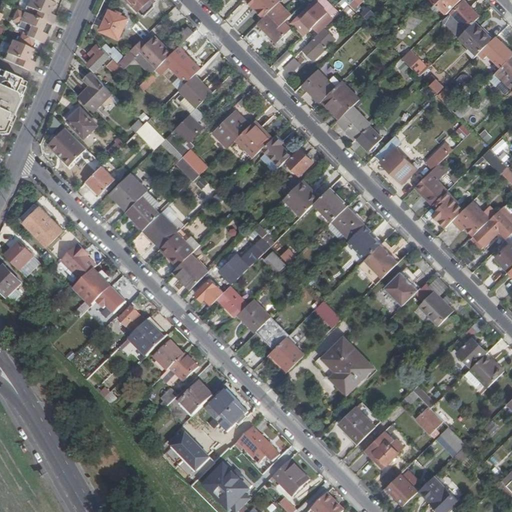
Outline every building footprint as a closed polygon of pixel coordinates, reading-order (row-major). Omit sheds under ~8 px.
[(47,0),(29,0),(24,12),(45,22),(52,25),(56,15),(49,13),(54,3),(47,0)] [(125,0),(138,13),(139,12),(142,14),(146,14),(154,6),(154,3),(151,0),(125,0)] [(279,5),(273,0),(246,0),(247,0),(245,2),(263,20),(279,5)] [(441,8),(448,14),(451,11),(462,0),(434,0),(438,4),(434,7),(438,11),(441,8)] [(453,14),(451,11),(448,14),(443,19),(461,38),(476,22),(481,17),(466,2),(453,14)] [(292,15),(280,3),(279,5),(263,20),(260,23),(279,43),(292,30),(285,23),(292,15)] [(335,20),(319,4),(303,20),(312,30),(314,28),(320,35),(335,20)] [(353,17),(357,13),(350,5),(345,9),(353,17)] [(361,11),(366,19),(373,14),(369,7),(361,11)] [(26,35),(44,43),(48,34),(41,31),(45,22),(24,12),(17,27),(28,31),(26,35)] [(128,21),(110,13),(101,33),(120,41),(128,21)] [(335,20),(320,35),(304,50),(314,61),(337,39),(329,31),(338,23),(335,20)] [(494,41),(476,22),(461,38),(479,56),(480,55),(494,41)] [(194,34),(189,29),(180,37),(185,43),(194,34)] [(174,53),(158,37),(151,44),(146,49),(140,43),(133,50),(139,56),(142,53),(158,69),(167,60),(174,53)] [(151,44),(145,38),(140,43),(146,49),(151,44)] [(501,43),(497,38),(494,41),(480,55),(484,60),(489,55),(502,68),(511,58),(511,51),(502,41),(501,43)] [(29,59),(33,49),(12,39),(3,59),(31,72),(35,62),(29,59)] [(96,71),(111,57),(99,45),(89,55),(93,60),(89,64),(96,71)] [(171,66),(188,83),(196,75),(203,68),(186,52),(187,50),(182,46),(174,53),(167,60),(172,66),(171,66)] [(428,70),(410,51),(403,59),(421,77),(428,70)] [(511,58),(502,68),(498,72),(505,79),(511,86),(511,58)] [(301,64),(295,59),(286,68),(291,74),(301,64)] [(118,76),(124,70),(119,65),(114,60),(108,66),(118,76)] [(0,130),(2,126),(6,126),(11,115),(8,110),(10,106),(14,107),(26,80),(0,68),(0,130)] [(337,88),(319,70),(304,85),(322,103),(323,102),(337,88)] [(147,91),(160,77),(155,71),(141,85),(147,91)] [(501,82),(505,79),(498,72),(495,76),(501,82)] [(91,86),(79,97),(94,113),(114,94),(94,74),(87,82),(91,86)] [(181,90),(198,108),(214,92),(196,75),(188,83),(181,90)] [(445,87),(434,76),(427,82),(438,93),(445,87)] [(360,101),(342,83),(337,88),(323,102),(329,109),(330,108),(341,120),(354,107),(360,101)] [(445,88),(438,95),(447,104),(454,97),(445,88)] [(251,91),(239,104),(244,109),(256,97),(251,91)] [(451,108),(456,114),(463,107),(458,102),(451,108)] [(473,108),(468,102),(463,107),(456,114),(462,119),(473,108)] [(338,122),(356,141),(358,139),(371,126),(354,107),(341,120),(338,122)] [(198,108),(191,115),(198,122),(205,115),(198,108)] [(98,126),(82,109),(69,121),(85,138),(98,126)] [(238,112),(222,127),(235,141),(251,125),(238,112)] [(198,122),(191,115),(177,128),(190,141),(204,128),(198,122)] [(136,124),(141,129),(145,125),(140,120),(136,124)] [(143,132),(158,147),(166,139),(149,121),(145,125),(147,128),(143,132)] [(261,129),(255,122),(238,139),(247,149),(255,157),(264,149),(271,142),(260,130),(261,129)] [(463,124),(456,132),(464,140),(471,131),(463,124)] [(384,138),(371,126),(358,139),(370,152),(384,138)] [(62,133),(49,147),(58,156),(66,148),(63,145),(68,140),(62,133)] [(264,149),(282,167),(293,155),(283,144),(286,142),(278,134),(271,142),(264,149)] [(114,154),(126,143),(120,137),(109,149),(114,154)] [(396,138),(380,155),(386,161),(383,163),(405,185),(420,170),(398,149),(403,144),(396,138)] [(505,151),(497,144),(492,149),(500,157),(505,151)] [(428,165),(434,171),(442,163),(450,155),(444,148),(428,165)] [(243,153),(251,162),(255,157),(247,149),(243,153)] [(500,157),(492,149),(485,156),(495,167),(502,160),(500,157)] [(302,150),(288,163),(301,176),(315,163),(302,150)] [(84,183),(102,165),(87,151),(84,154),(86,157),(68,174),(79,186),(83,182),(84,183)] [(196,160),(189,152),(184,157),(191,164),(196,160)] [(180,161),(198,179),(202,175),(191,164),(184,157),(180,161)] [(509,167),(502,160),(495,167),(493,170),(500,177),(504,173),(509,167)] [(417,188),(434,206),(449,192),(439,181),(449,172),(442,163),(434,171),(417,188)] [(116,180),(103,167),(87,182),(100,195),(116,180)] [(282,179),(293,191),(301,184),(289,172),(282,179)] [(123,202),(130,210),(143,197),(148,192),(131,174),(113,191),(120,199),(123,196),(126,200),(123,202)] [(293,191),(285,199),(303,217),(316,205),(321,200),(303,182),(301,184),(293,191)] [(217,192),(211,186),(207,190),(212,196),(217,192)] [(316,205),(334,223),(349,208),(331,190),(321,200),(316,205)] [(454,197),(449,192),(434,206),(439,211),(434,216),(447,229),(454,222),(464,212),(452,199),(454,197)] [(129,211),(147,229),(148,228),(161,215),(143,197),(130,210),(129,211)] [(454,197),(452,199),(464,212),(466,210),(454,197)] [(464,212),(454,222),(460,228),(464,225),(467,228),(475,237),(492,220),(474,202),(466,210),(464,212)] [(21,218),(25,223),(39,210),(35,205),(21,218)] [(64,231),(42,208),(39,210),(25,223),(48,246),(64,231)] [(346,245),(349,242),(366,226),(349,208),(334,223),(329,228),(346,245)] [(499,233),(507,241),(511,235),(511,214),(510,213),(508,214),(503,209),(492,220),(475,237),(474,238),(485,248),(499,233)] [(127,213),(145,231),(145,230),(147,229),(129,211),(127,213)] [(156,241),(163,248),(179,233),(181,231),(163,213),(161,215),(148,228),(158,238),(156,241)] [(367,261),(383,246),(377,240),(371,234),(373,232),(366,226),(349,242),(367,261)] [(145,230),(156,241),(158,238),(148,228),(147,229),(145,230)] [(200,247),(182,229),(181,231),(179,233),(197,251),(200,247)] [(197,251),(179,233),(163,248),(162,249),(168,255),(180,267),(193,255),(197,251)] [(66,234),(51,247),(62,258),(76,245),(66,234)] [(14,236),(8,246),(13,249),(20,239),(14,236)] [(229,276),(236,283),(271,249),(260,237),(255,242),(258,245),(244,260),(239,256),(222,273),(226,278),(229,276)] [(485,248),(474,238),(471,241),(481,251),(485,248)] [(20,243),(6,257),(20,271),(34,257),(20,243)] [(94,270),(98,266),(88,256),(85,253),(87,251),(80,244),(62,261),(79,278),(83,281),(94,270)] [(367,261),(385,280),(401,264),(394,258),(392,260),(389,256),(391,254),(383,246),(367,261)] [(290,263),(298,256),(290,248),(283,255),(290,263)] [(288,264),(274,251),(267,258),(280,271),(288,264)] [(165,258),(177,270),(180,267),(168,255),(165,258)] [(176,271),(193,289),(210,273),(193,255),(180,267),(177,270),(176,271)] [(5,266),(0,270),(0,292),(7,299),(22,284),(5,266)] [(108,284),(94,270),(83,281),(77,287),(82,293),(85,291),(92,299),(96,303),(112,288),(108,284)] [(416,294),(420,290),(414,284),(409,279),(403,274),(388,289),(404,306),(416,294)] [(83,281),(79,278),(73,284),(77,287),(83,281)] [(207,297),(214,304),(225,294),(212,280),(197,294),(204,300),(207,297)] [(454,311),(427,284),(420,290),(416,294),(424,302),(420,306),(439,326),(454,311)] [(85,291),(82,293),(90,301),(92,299),(85,291)] [(124,298),(112,310),(118,317),(130,305),(124,298)] [(221,318),(228,325),(237,317),(240,314),(226,301),(212,314),(218,321),(221,318)] [(76,312),(82,317),(91,308),(86,302),(76,312)] [(237,317),(254,335),(259,331),(270,320),(252,302),(240,314),(237,317)] [(318,310),(335,328),(344,320),(337,313),(332,308),(326,302),(318,310)] [(122,320),(136,334),(148,322),(134,308),(122,320)] [(170,335),(153,317),(149,321),(166,339),(170,335)] [(259,331),(277,349),(291,336),(272,318),(270,320),(259,331)] [(479,334),(489,324),(483,318),(473,328),(479,334)] [(166,339),(149,321),(148,322),(136,334),(132,338),(135,341),(149,356),(166,339)] [(50,332),(41,323),(36,328),(45,337),(50,332)] [(116,345),(120,349),(121,348),(132,338),(128,333),(116,345)] [(272,355),(289,372),(308,354),(291,336),(277,349),(277,350),(272,355)] [(124,352),(135,341),(132,338),(121,348),(124,352)] [(375,368),(345,338),(324,359),(340,376),(335,382),(348,396),(375,368)] [(459,354),(473,368),(488,355),(489,354),(474,338),(459,354)] [(155,359),(168,372),(172,368),(185,355),(172,343),(155,359)] [(200,367),(186,354),(185,355),(172,368),(185,381),(200,367)] [(499,367),(488,355),(473,368),(472,370),(484,381),(490,388),(507,371),(500,365),(499,367)] [(479,386),(484,381),(472,370),(468,374),(479,386)] [(183,402),(196,414),(215,396),(202,383),(183,402)] [(420,386),(415,391),(421,398),(430,407),(432,409),(437,404),(420,386)] [(111,402),(116,397),(107,387),(101,392),(111,402)] [(162,400),(169,406),(179,396),(173,390),(162,400)] [(229,391),(210,409),(223,423),(221,425),(229,432),(249,412),(229,391)] [(421,398),(415,391),(410,396),(417,402),(421,398)] [(373,410),(365,401),(359,407),(368,415),(373,410)] [(360,444),(384,421),(373,410),(368,415),(359,407),(341,425),(360,444)] [(437,427),(444,421),(432,409),(430,407),(417,419),(435,438),(442,432),(437,427)] [(153,433),(148,427),(140,434),(145,439),(153,433)] [(184,427),(166,445),(173,451),(191,433),(184,427)] [(280,455),(253,428),(239,442),(261,463),(269,456),(274,461),(280,455)] [(444,434),(461,451),(467,445),(451,428),(444,434)] [(386,431),(367,450),(385,468),(406,447),(398,440),(396,441),(386,431)] [(473,451),(467,445),(461,451),(456,456),(462,461),(473,451)] [(235,446),(213,467),(222,477),(236,464),(235,463),(244,454),(235,446)] [(496,464),(508,453),(502,446),(490,458),(496,464)] [(292,462),(275,478),(294,497),(304,487),(300,482),(306,476),(292,462)] [(419,492),(401,474),(387,488),(405,506),(419,492)] [(447,488),(435,477),(421,490),(432,503),(429,506),(435,511),(447,511),(459,501),(447,488)] [(497,487),(511,502),(511,490),(504,482),(503,481),(497,487)] [(314,507),(318,511),(344,511),(345,511),(328,493),(314,507)] [(286,501),(281,506),(287,511),(296,511),(297,511),(286,501)]
